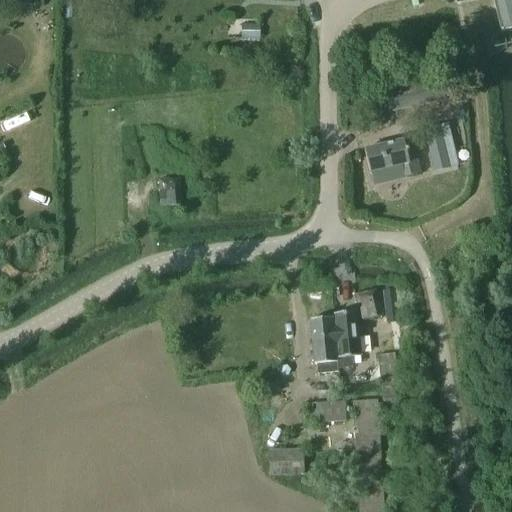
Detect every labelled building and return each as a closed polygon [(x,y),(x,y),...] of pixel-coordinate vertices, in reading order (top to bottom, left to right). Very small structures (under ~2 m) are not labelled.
[(511,0),(492,0),(501,33),(511,30),(511,0)] [(259,40),(259,27),(242,27),(242,40),(259,40)] [(435,48),(456,44),(454,32),(433,36),(435,48)] [(391,114),(445,101),(440,77),(385,90),(391,114)] [(424,131),(434,172),(449,169),(439,127),(424,131)] [(403,142),(364,151),(369,174),(403,166),(405,178),(420,175),(414,148),(405,150),(403,142)] [(180,208),(178,180),(158,182),(160,209),(180,208)] [(388,314),(385,285),(361,288),(365,317),(388,314)] [(355,313),(333,315),(333,319),(337,370),(352,369),(351,359),(360,358),(355,313)] [(338,373),(337,370),(333,319),(310,321),(314,366),(316,366),(317,375),(338,373)] [(358,511),(384,511),(377,401),(352,403),(358,511)] [(312,425),(346,423),(345,403),(311,405),(312,425)] [(303,450),(269,451),(269,478),(304,477),(303,450)]
